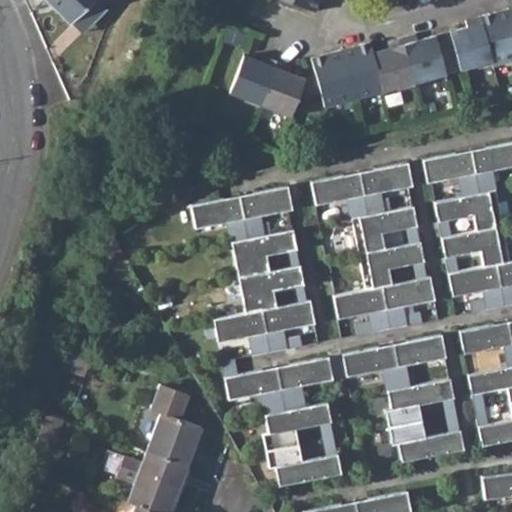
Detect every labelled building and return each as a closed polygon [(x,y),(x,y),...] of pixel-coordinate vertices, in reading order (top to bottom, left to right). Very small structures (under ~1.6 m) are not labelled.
[(46,0),(70,23),(72,22),(93,0),(46,0)] [(93,0),(72,22),(82,32),(105,9),(96,0),(93,0)] [(317,0),(284,0),(313,11),(317,0)] [(511,25),(507,8),(478,16),(491,63),(491,65),(511,59),(511,25)] [(466,26),(448,31),(453,47),(459,70),(491,63),(478,16),(464,20),(466,26)] [(434,35),(438,50),(453,47),(448,31),(434,35)] [(415,33),(401,37),(414,85),(428,81),(428,78),(444,74),(438,50),(434,35),(417,40),(415,33)] [(388,47),(372,52),(382,91),(399,86),(400,88),(414,85),(401,37),(387,41),(388,47)] [(369,41),(339,49),(353,99),(382,91),(372,52),(369,41)] [(339,49),(310,57),(315,76),(319,91),(323,106),(353,99),(339,49)] [(259,62),(242,55),(228,93),(258,106),(275,61),(262,55),(259,62)] [(289,66),(275,61),(258,106),(272,112),(273,109),(290,116),(297,97),(304,79),(287,72),(289,66)] [(304,79),(297,97),(319,91),(315,76),(304,79)] [(483,288),(487,308),(511,303),(511,258),(508,259),(491,169),(511,164),(511,140),(485,146),(485,147),(470,150),(455,153),(455,152),(421,158),(426,181),(429,181),(458,175),(459,181),(462,195),(433,200),(437,221),(472,214),(475,229),(450,234),(440,236),(443,256),(479,249),(482,264),(457,269),(446,271),(451,295),(483,288)] [(343,173),(310,180),(314,204),(346,197),(348,204),(351,217),(357,252),(364,288),(332,294),(337,317),(369,311),(371,320),(373,331),(405,325),(404,314),(402,305),(434,298),(429,275),(426,276),(415,278),(391,283),(388,267),(423,260),(419,240),(408,242),(384,247),(381,232),(416,225),(412,205),(390,209),(383,210),(381,198),(379,191),(409,185),(411,184),(407,161),(373,168),(374,169),(359,172),(344,175),(343,173)] [(452,183),(455,196),(462,195),(459,181),(452,183)] [(223,197),(190,204),(194,227),(227,221),(244,311),(212,317),(216,341),(249,335),(253,355),(269,351),(286,348),(282,328),(314,322),(309,298),(306,299),(295,301),(271,306),(268,291),(303,284),(299,264),(288,266),(264,270),(261,255),(296,248),(292,229),(270,233),(263,234),(260,222),(259,214),(288,209),(291,208),(287,184),(253,191),(253,192),(238,195),(223,198),(223,197)] [(387,197),(381,198),(383,210),(390,209),(387,197)] [(343,218),(351,217),(348,204),(341,206),(343,218)] [(260,222),(263,234),(270,233),(267,220),(260,222)] [(438,226),(440,236),(450,234),(448,224),(438,226)] [(407,232),(408,242),(419,240),(417,231),(407,232)] [(110,233),(100,262),(126,260),(110,233)] [(287,256),(288,266),(299,264),(297,254),(287,256)] [(444,261),(446,271),(457,269),(455,259),(444,261)] [(413,268),(415,278),(426,276),(424,266),(413,268)] [(293,291),(295,301),(306,299),(304,289),(293,291)] [(469,301),(471,312),(487,308),(485,298),(469,301)] [(404,314),(405,325),(422,321),(420,311),(404,314)] [(355,323),(357,334),(373,331),(371,320),(355,323)] [(492,322),(458,329),(462,352),(503,344),(505,351),(507,365),(501,366),(467,373),(471,392),(505,385),(511,416),(511,417),(477,424),(481,444),(511,437),(511,320),(493,324),(492,322)] [(378,345),(341,353),(343,363),(345,374),(345,375),(382,367),(390,407),(384,408),(391,443),(397,441),(400,460),(462,448),(459,428),(423,435),(417,403),(453,396),(449,377),(414,383),(408,385),(405,371),(404,363),(444,355),(440,333),(405,340),(406,341),(378,346),(378,345)] [(284,338),(286,348),(302,345),(300,335),(284,338)] [(499,353),(501,366),(507,365),(505,351),(499,353)] [(68,370),(81,374),(87,358),(75,353),(68,370)] [(327,355),(329,366),(343,363),(341,353),(327,355)] [(237,372),(223,375),(227,398),(260,392),(263,413),(267,431),(261,433),(265,449),(268,467),(274,466),(277,484),(340,472),(336,452),(301,459),(298,443),(295,427),(330,420),(326,401),(304,406),(300,384),(332,378),(332,377),(329,366),(327,355),(289,362),(289,364),(275,367),(262,369),(262,368),(237,372)] [(220,360),(223,375),(237,372),(234,358),(220,360)] [(329,366),(332,377),(345,374),(343,363),(329,366)] [(405,371),(408,385),(414,383),(411,370),(405,371)] [(160,412),(145,451),(185,466),(201,425),(179,417),(188,394),(160,383),(150,408),(160,412)] [(472,398),(474,408),(484,406),(482,396),(472,398)] [(443,405),(445,414),(456,412),(454,402),(443,405)] [(474,408),(476,418),(486,416),(484,406),(474,408)] [(445,414),(447,424),(457,422),(456,412),(445,414)] [(321,428),(323,438),(333,436),(331,426),(321,428)] [(323,438),(325,448),(335,446),(333,436),(323,438)] [(135,503),(157,511),(167,511),(185,466),(145,451),(141,462),(124,455),(116,475),(134,482),(127,501),(135,503)] [(19,488),(28,491),(37,468),(28,464),(19,488)] [(511,511),(511,469),(480,474),(484,497),(511,493),(511,511)] [(406,488),(302,509),(302,511),(406,511),(410,511),(406,488)] [(157,511),(135,503),(131,511),(157,511)]
